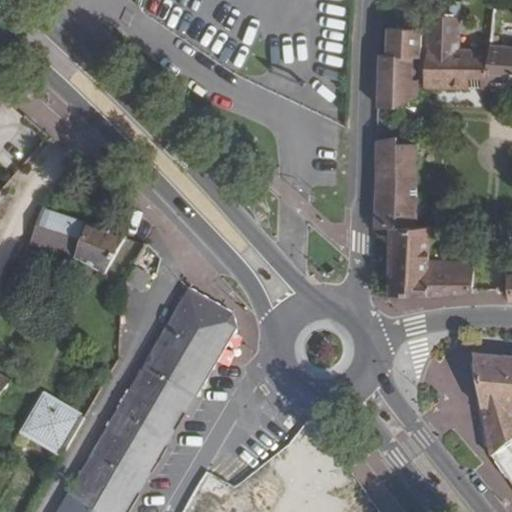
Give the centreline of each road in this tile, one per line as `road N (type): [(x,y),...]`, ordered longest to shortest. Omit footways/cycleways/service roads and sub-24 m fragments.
road 1 (secondary): [(322,312),(12,0)]
road 2 (secondary): [(0,35),(221,253),(263,317),(278,366)]
road 3 (unclassified): [(346,320),(364,0)]
road 4 (unknown): [(99,129),(40,190),(0,276)]
road 5 (secondary): [(476,511),(364,372)]
road 6 (secondary): [(328,401),(354,413),(435,511)]
road 7 (residential): [(511,322),(412,326),(364,345)]
